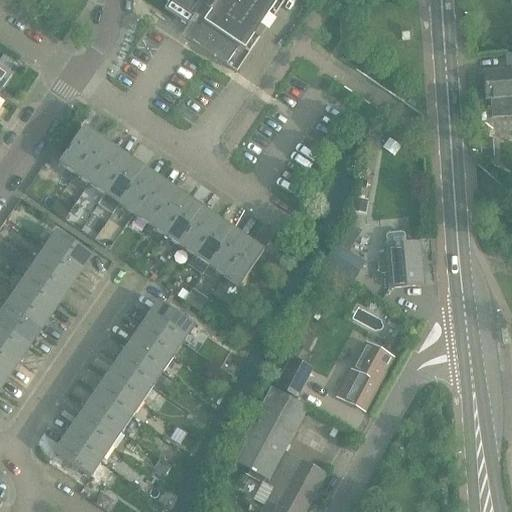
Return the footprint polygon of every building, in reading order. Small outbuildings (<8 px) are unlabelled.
[(162,0),(167,3),(162,11),(174,20),(183,26),(189,30),(183,39),(235,74),(248,54),(244,51),(253,39),(256,42),(263,32),(259,30),(277,3),(281,6),(284,0),(162,0)] [(508,71),(482,72),(484,101),(489,100),(491,118),(511,117),(511,54),(504,55),(505,67),(508,67),(508,71)] [(0,89),(9,77),(0,70),(0,89)] [(82,130),(58,165),(73,176),(97,141),(82,130)] [(389,139),(383,148),(393,156),(399,147),(389,139)] [(97,141),(73,176),(88,186),(112,151),(97,141)] [(492,141),(480,142),(481,157),(493,156),(492,141)] [(112,151),(88,186),(103,196),(127,161),(112,151)] [(103,197),(97,206),(111,216),(118,207),(142,172),(127,161),(103,196),(103,197)] [(142,172),(118,207),(133,217),(157,182),(142,172)] [(157,182),(133,217),(147,227),(172,192),(157,182)] [(172,192),(147,227),(162,237),(187,202),(172,192)] [(353,199),(351,211),(364,213),(366,201),(353,199)] [(187,202),(162,237),(177,248),(201,213),(187,202)] [(201,213),(177,248),(192,258),(216,223),(201,213)] [(216,223),(192,258),(207,268),(231,233),(216,223)] [(384,262),(378,262),(379,274),(385,274),(386,289),(421,286),(418,243),(405,244),(404,235),(401,232),(388,233),(385,236),(385,246),(383,246),(384,262)] [(231,233),(207,268),(222,278),(246,243),(231,233)] [(44,250),(80,274),(90,259),(55,234),(44,250)] [(246,243),(222,278),(237,289),(262,254),(246,243)] [(362,262),(334,246),(324,264),(330,268),(328,271),(350,284),(362,262)] [(269,247),(262,257),(270,263),(277,253),(269,247)] [(34,265),(69,289),(80,274),(44,250),(34,265)] [(24,279),(59,304),(69,289),(34,265),(24,279)] [(13,294),(49,319),(59,304),(24,279),(13,294)] [(3,309),(39,334),(49,319),(13,294),(3,309)] [(146,319),(181,344),(192,328),(156,304),(146,319)] [(0,313),(0,329),(28,349),(39,334),(3,309),(0,313)] [(135,334),(171,359),(181,344),(146,319),(135,334)] [(299,328),(291,343),(307,351),(315,337),(299,328)] [(0,350),(18,363),(28,349),(0,329),(0,350)] [(125,349),(161,374),(171,359),(135,334),(125,349)] [(365,343),(358,357),(352,369),(339,393),(346,397),(344,401),(363,411),(392,357),(365,343)] [(115,364),(150,388),(161,374),(125,349),(115,364)] [(0,372),(8,378),(18,363),(0,350),(0,372)] [(105,379),(140,403),(150,388),(115,364),(105,379)] [(296,398),(304,381),(284,370),(275,387),(296,398)] [(94,394),(130,418),(140,403),(105,379),(94,394)] [(276,486),(274,490),(261,484),(252,501),(264,507),(261,511),(302,511),(323,475),(283,453),(307,409),(270,389),(231,461),(276,486)] [(84,409),(120,433),(130,418),(94,394),(84,409)] [(74,424),(109,448),(120,433),(84,409),(74,424)] [(64,439),(99,463),(109,448),(74,424),(64,439)] [(89,479),(99,463),(64,439),(53,454),(89,479)] [(159,461),(153,470),(164,477),(170,468),(159,461)]
